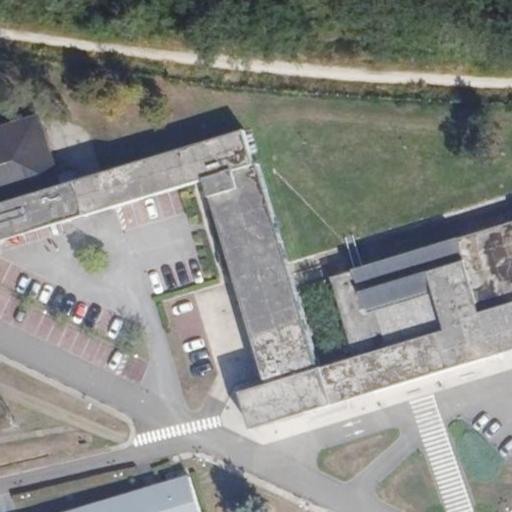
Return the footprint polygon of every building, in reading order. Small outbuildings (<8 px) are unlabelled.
[(0,216),(60,196),(57,188),(36,121),(0,130),(0,216)] [(0,216),(0,232),(4,244),(254,168),(245,133),(60,196),(0,216)] [(251,186),(203,202),(262,389),(310,377),(251,186)] [(511,225),(331,281),(366,397),(487,361),(489,344),(511,349),(511,225)] [(196,511),(188,479),(68,511),(196,511)]
